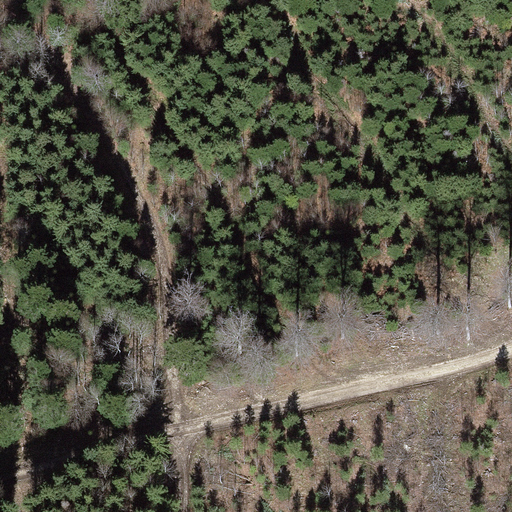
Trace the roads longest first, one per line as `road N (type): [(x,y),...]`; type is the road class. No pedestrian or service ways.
road 1 (track): [(0,8),(60,68),(140,201),(186,428),(175,511)]
road 2 (track): [(0,478),(511,347)]
